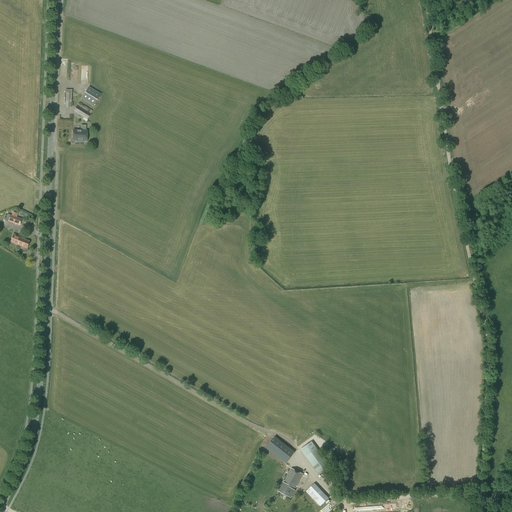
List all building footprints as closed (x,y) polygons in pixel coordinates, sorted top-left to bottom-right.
[(93,106),(101,94),(89,86),(81,99),(93,106)] [(86,122),(88,120),(87,120),(92,111),(79,103),(73,111),(83,118),(82,119),(86,122)] [(85,131),(86,126),(81,125),(81,130),(73,130),(73,141),(76,141),(76,142),(83,142),(83,141),(87,141),(87,131),(85,131)] [(18,218),(19,215),(13,212),(12,215),(11,214),(10,215),(7,214),(5,220),(8,221),(19,225),(21,219),(18,218)] [(27,248),(29,242),(19,238),(20,237),(13,234),(10,242),(27,248)] [(286,464),(295,453),(275,437),(266,448),(286,464)] [(317,475),(329,466),(312,442),(300,450),(317,475)] [(294,490),(303,474),(292,469),(285,481),(284,480),(282,483),(278,491),(291,498),(295,490),(294,490)] [(320,507),(329,499),(314,484),(306,492),(320,507)]
